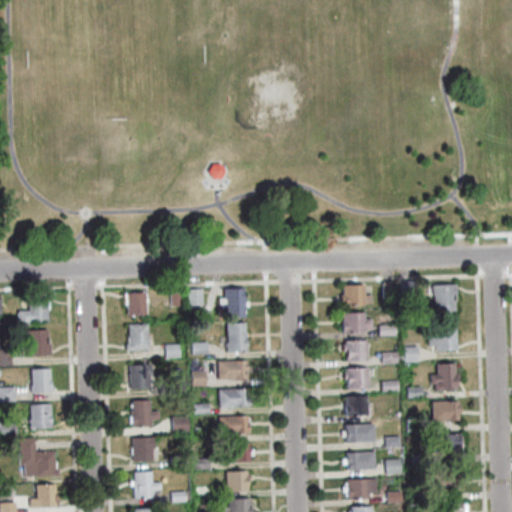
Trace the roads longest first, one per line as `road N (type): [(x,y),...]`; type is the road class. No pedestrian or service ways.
road 1 (residential): [(511,255),(0,271)]
road 2 (residential): [(500,511),(491,256)]
road 3 (residential): [(295,511),(288,262)]
road 4 (residential): [(90,511),(83,269)]
